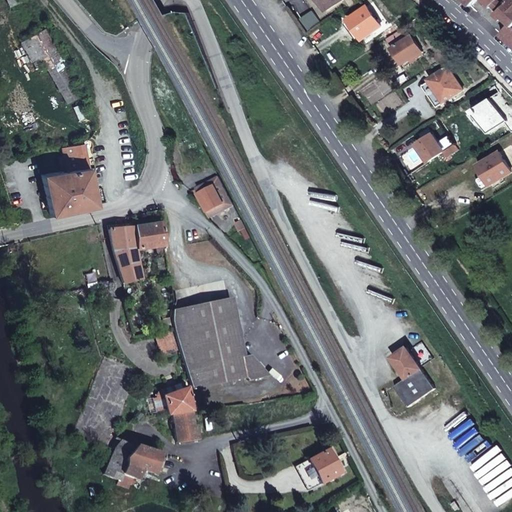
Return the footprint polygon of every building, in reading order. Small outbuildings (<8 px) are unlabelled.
[(342,0),(319,0),(327,11),(342,0)] [(510,0),(497,0),(493,6),(500,12),(510,0)] [(511,0),(510,0),(500,12),(505,18),(511,23),(511,24),(511,25),(508,30),(506,28),(501,34),(511,44),(511,0)] [(382,26),(367,6),(348,19),(363,39),(382,26)] [(428,18),(425,13),(415,20),(418,25),(428,18)] [(59,56),(44,29),(29,37),(67,103),(80,96),(76,88),(74,83),(59,56)] [(412,35),(406,40),(399,30),(386,39),(404,63),(423,50),(412,35)] [(464,89),(449,66),(429,79),(431,82),(444,101),(445,102),(464,89)] [(444,101),(431,82),(424,87),(437,106),(444,101)] [(445,151),(433,134),(417,145),(429,161),(445,151)] [(95,173),(91,148),(92,146),(92,145),(91,142),(90,140),(87,140),(85,140),(84,140),(82,141),(81,143),(80,144),(61,147),(63,156),(58,156),(60,166),(65,165),(66,170),(40,175),(50,215),(96,206),(91,184),(97,183),(97,178),(100,177),(99,172),(95,173)] [(511,172),(511,170),(500,151),(479,164),(491,185),(511,172)] [(234,205),(219,177),(198,188),(211,217),(234,205)] [(245,227),(242,220),(241,220),(235,223),(239,231),(245,227)] [(165,254),(161,223),(133,228),(135,250),(155,247),(156,255),(165,254)] [(135,250),(133,228),(120,229),(108,229),(112,251),(123,284),(140,279),(134,250),(135,250)] [(229,299),(172,311),(171,321),(173,329),(190,389),(191,389),(245,378),(248,381),(264,377),(264,373),(249,355),(241,357),(229,299)] [(172,311),(172,309),(160,312),(164,330),(173,329),(171,321),(172,311)] [(178,351),(173,331),(156,335),(162,356),(178,351)] [(395,386),(409,407),(436,388),(408,347),(394,357),(408,377),(395,386)] [(171,414),(190,411),(190,408),(186,389),(186,388),(173,392),(172,386),(160,389),(156,391),(155,395),(155,398),(155,399),(152,400),(155,411),(165,409),(167,415),(171,414)] [(196,406),(191,390),(191,389),(190,389),(186,389),(190,408),(196,406)] [(193,428),(191,413),(190,411),(171,414),(176,444),(195,441),(193,428)] [(159,455),(135,447),(132,448),(115,438),(114,439),(119,443),(112,449),(112,451),(103,474),(118,479),(117,483),(129,488),(130,483),(134,485),(136,479),(138,480),(142,470),(153,475),(159,455)] [(332,459),(327,450),(308,460),(321,484),(340,474),(335,464),(337,463),(334,458),(332,459)]
